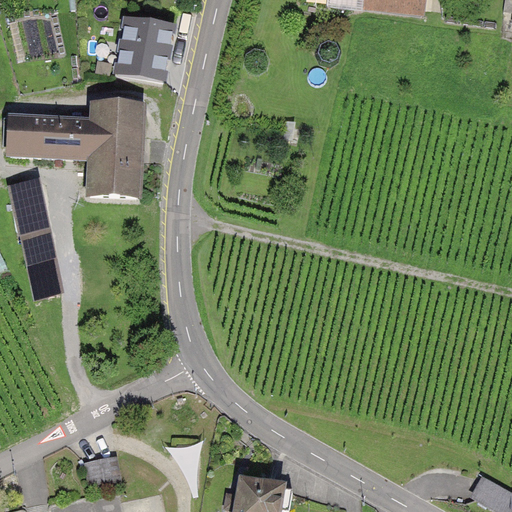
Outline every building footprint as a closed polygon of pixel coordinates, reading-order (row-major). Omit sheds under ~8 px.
[(159,83),(170,22),(137,16),(126,77),(159,83)] [(147,208),(151,115),(100,111),(99,129),(15,126),(13,167),(97,170),(96,206),(147,208)] [(63,269),(45,186),(16,192),(34,275),(63,269)] [(121,463),(87,468),(91,491),(125,486),(121,463)] [(511,511),(511,499),(486,485),(476,502),(495,511),(511,511)] [(286,511),(289,498),(242,489),(237,511),(286,511)]
